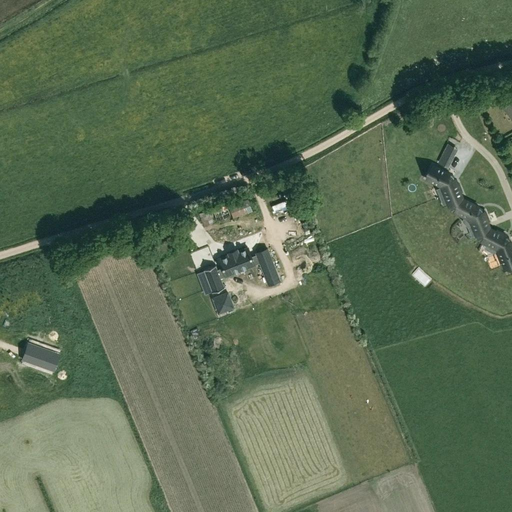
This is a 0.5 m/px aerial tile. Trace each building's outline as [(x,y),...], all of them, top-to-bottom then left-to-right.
[(511,100),(501,106),(511,120),(511,100)] [(448,167),(453,157),(443,152),(438,162),(448,167)] [(433,165),(426,178),(441,186),(449,205),(463,199),(458,183),(456,183),(453,175),(433,165)] [(228,206),(233,218),(252,210),(248,199),(228,206)] [(462,221),(466,225),(471,223),(474,228),(478,239),(483,241),(489,228),(486,221),(488,221),(485,212),(483,213),(481,209),(463,199),(449,205),(451,209),(464,216),(462,221)] [(225,204),(212,209),(216,221),(230,216),(225,204)] [(291,222),(292,227),(298,227),(296,206),(280,207),(282,223),(291,222)] [(203,226),(215,221),(210,209),(198,213),(203,226)] [(306,212),(300,215),(308,232),(314,229),(306,212)] [(238,240),(250,236),(246,223),(234,227),(238,240)] [(301,228),(288,232),(290,237),(303,233),(301,228)] [(496,230),(496,231),(489,228),(483,241),(497,248),(505,268),(511,264),(511,247),(508,238),(504,236),(505,234),(496,230)] [(303,238),(292,241),(293,247),(305,244),(303,238)] [(306,244),(294,248),(298,260),(310,256),(306,244)] [(247,249),(234,254),(240,270),(253,265),(254,265),(254,264),(259,262),(268,284),(279,280),(268,250),(257,254),(257,256),(252,258),(248,248),(247,248),(247,249)] [(226,275),(240,270),(234,254),(220,259),(219,259),(223,269),(217,271),(216,267),(216,266),(204,271),(204,272),(205,271),(212,291),(212,292),(213,292),(224,287),(223,287),(220,278),(225,275),(226,276),(226,275)] [(311,260),(303,264),(307,273),(315,269),(311,260)] [(314,287),(313,274),(305,275),(306,287),(314,287)] [(218,312),(233,307),(227,292),(213,298),(218,312)] [(274,307),(271,309),(276,321),(284,317),(277,301),(272,303),(274,307)] [(268,310),(261,314),(265,320),(271,315),(268,310)] [(44,348),(41,355),(38,365),(53,371),(59,353),(44,348)] [(22,360),(38,365),(41,355),(26,349),(22,360)]
